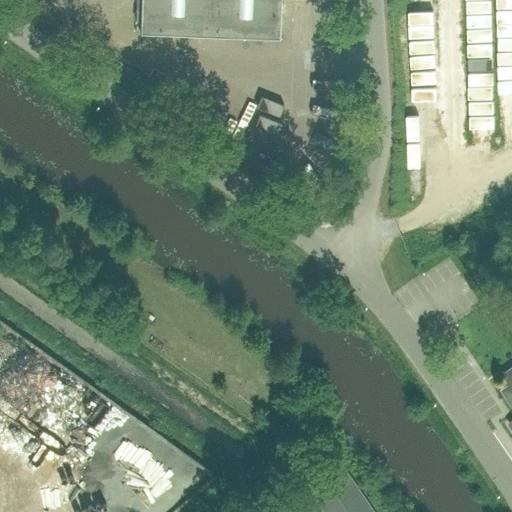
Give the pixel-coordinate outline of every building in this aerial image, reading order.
[(140,0),(139,32),(277,37),(278,0),(140,0)] [(212,68),(206,77),(225,90),(231,81),(212,68)] [(209,110),(221,93),(204,81),(192,98),(209,110)] [(308,83),(308,116),(320,116),(320,103),(342,103),(342,81),(321,81),(321,83),(308,83)] [(511,367),(504,373),(510,383),(502,389),(511,403),(511,421),(509,423),(511,428),(511,367)] [(321,435),(305,424),(274,470),(268,466),(254,486),(278,503),(293,482),(290,480),(321,435)] [(370,511),(339,466),(307,488),(322,511),(370,511)]
